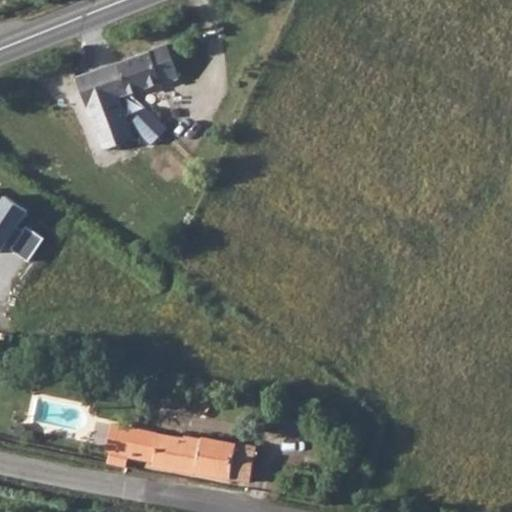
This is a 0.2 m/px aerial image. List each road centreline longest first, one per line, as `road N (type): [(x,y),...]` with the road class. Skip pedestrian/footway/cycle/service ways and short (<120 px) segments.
road 1 (residential): [(246,511),(0,462)]
road 2 (secondary): [(0,51),(129,0)]
